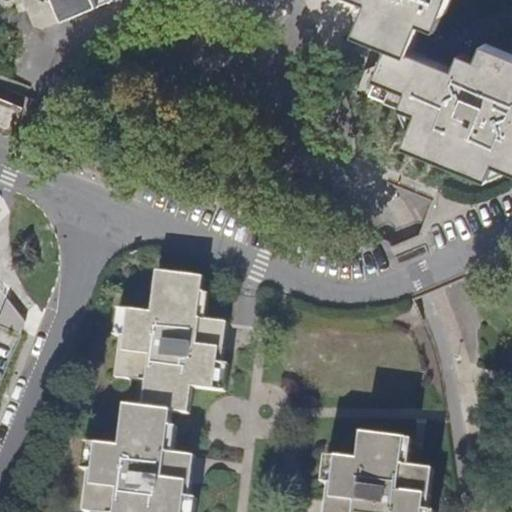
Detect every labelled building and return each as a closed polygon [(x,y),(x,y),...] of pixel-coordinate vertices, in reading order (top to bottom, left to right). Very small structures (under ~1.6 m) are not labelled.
[(60,0),(68,19),(112,0),(60,0)] [(449,0),(373,0),(374,0),(362,32),(392,45),(410,53),(412,49),(424,20),(439,26),(449,0)] [(410,53),(392,45),(373,94),(420,114),(408,144),(490,178),(498,162),(511,168),(511,54),(486,43),(480,58),(463,51),(457,68),(412,49),(410,53)] [(24,108),(0,99),(0,131),(12,137),(24,108)] [(196,511),(197,500),(191,499),(192,483),(195,458),(175,456),(177,429),(171,428),(173,412),(191,414),(194,388),(227,392),(229,365),(223,364),(225,349),(228,323),(207,321),(210,294),(204,294),(205,278),(159,274),(154,314),(118,310),(115,336),(121,338),(117,378),(141,381),(138,408),(126,407),(122,448),(86,443),(84,471),(90,473),(86,511),(196,511)] [(20,314),(1,288),(0,287),(0,361),(11,362),(20,339),(20,314)] [(430,511),(435,472),(411,469),(413,442),(363,437),(360,462),(327,458),(324,485),(331,486),(327,511),(430,511)]
